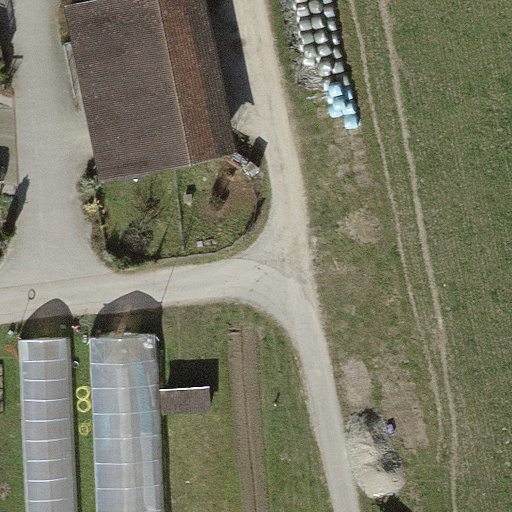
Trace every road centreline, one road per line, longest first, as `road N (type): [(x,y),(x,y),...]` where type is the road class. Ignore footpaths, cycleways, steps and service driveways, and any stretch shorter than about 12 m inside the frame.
road 1 (track): [(353,511),(249,0)]
road 2 (track): [(0,308),(303,267)]
